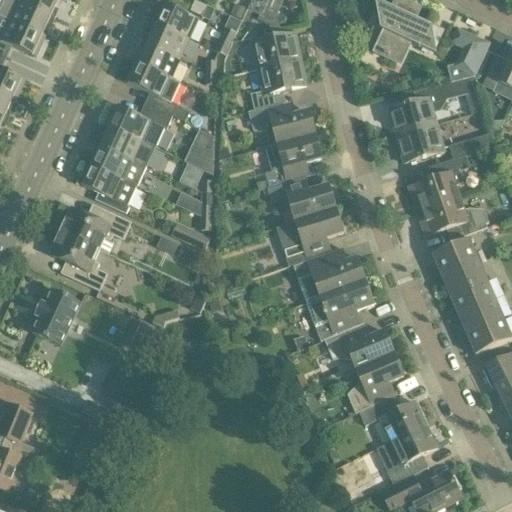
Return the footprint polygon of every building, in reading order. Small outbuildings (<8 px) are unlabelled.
[(46,38),(42,36),(51,17),(18,2),(17,4),(9,0),(5,0),(0,12),(0,18),(9,22),(45,39),(46,38)] [(19,0),(18,2),(51,17),(58,0),(19,0)] [(262,19),(270,0),(252,0),(247,12),(262,19)] [(382,32),(372,54),(373,55),(375,51),(398,62),(406,43),(437,57),(432,28),(408,17),(413,6),(400,0),(398,5),(395,4),(392,10),(375,2),(380,31),(382,32)] [(189,42),(198,22),(165,6),(160,4),(151,24),(156,27),(189,42)] [(246,11),(236,6),(231,16),(242,21),(246,11)] [(190,13),(200,18),(202,12),(193,7),(190,13)] [(45,39),(9,22),(4,32),(0,29),(0,56),(2,57),(7,46),(36,59),(45,39)] [(147,46),(180,62),(189,42),(156,27),(147,46)] [(227,31),(222,42),(230,46),(235,35),(227,31)] [(457,66),(447,69),(451,85),(475,79),(475,77),(488,48),(490,46),(458,31),(451,45),(464,51),(457,66)] [(258,72),(301,63),(295,36),(252,45),(258,72)] [(366,45),(356,40),(349,54),(351,59),(358,63),(366,45)] [(171,81),(180,62),(147,46),(139,65),(135,63),(135,64),(171,81)] [(511,52),(507,63),(496,88),(494,92),(511,100),(511,52)] [(0,94),(16,102),(26,82),(0,70),(0,61),(2,57),(0,56),(0,94)] [(485,83),(496,88),(507,63),(496,58),(485,83)] [(206,75),(216,75),(216,63),(206,63),(206,75)] [(254,112),(277,107),(285,105),(282,93),(306,88),(301,63),(258,72),(263,94),(251,96),(254,112)] [(154,97),(149,109),(172,120),(177,108),(171,105),(180,85),(171,81),(135,64),(125,84),(154,97)] [(215,88),(216,75),(206,75),(206,87),(215,88)] [(396,139),(437,128),(433,114),(439,113),(447,101),(478,93),(475,79),(451,85),(432,90),(435,99),(429,101),(389,112),(396,139)] [(0,118),(4,120),(12,101),(16,103),(16,102),(0,94),(0,118)] [(270,149),(277,147),(315,137),(308,114),(294,117),(290,104),(285,105),(277,107),(254,112),(248,114),(253,133),(265,133),(270,149)] [(115,107),(106,127),(142,144),(155,150),(164,130),(167,131),(172,120),(149,109),(144,120),(115,107)] [(109,130),(100,148),(133,164),(142,144),(106,127),(105,128),(109,130)] [(404,166),(444,155),(443,150),(437,128),(396,139),(404,166)] [(200,134),(185,164),(199,171),(212,177),(213,177),(213,162),(214,140),(200,134)] [(449,148),(453,162),(465,158),(495,149),(494,147),(490,136),(449,148)] [(294,183),(297,182),(305,179),(310,178),(306,165),(321,161),(315,137),(277,147),(280,158),(272,160),(276,172),(264,176),(268,190),(268,191),(294,183)] [(503,147),(495,149),(498,161),(507,159),(503,147)] [(146,170),(133,164),(100,148),(91,169),(136,190),(146,170)] [(228,150),(220,152),(219,163),(231,160),(228,150)] [(419,202),(423,212),(459,200),(455,188),(463,185),(459,173),(469,170),(465,158),(453,162),(436,168),(440,179),(409,190),(413,203),(419,202)] [(128,208),(136,190),(91,169),(82,188),(98,196),(95,203),(126,217),(129,209),(128,208)] [(310,194),(305,179),(297,182),(294,183),(268,191),(267,191),(271,206),(283,203),(286,213),(291,211),(295,224),(336,212),(329,188),(310,194)] [(203,183),(202,195),(212,196),(212,184),(203,183)] [(257,186),(259,193),(268,190),(266,183),(257,186)] [(202,195),(201,220),(211,221),(212,196),(202,195)] [(487,230),(486,226),(488,225),(484,212),(469,211),(463,213),(459,200),(423,212),(426,223),(421,225),(425,239),(455,229),(459,240),(487,230)] [(71,211),(61,234),(99,252),(104,240),(110,243),(113,237),(123,242),(131,225),(101,211),(96,223),(71,211)] [(331,255),(327,241),(343,236),(336,212),(295,224),(299,238),(280,243),(288,269),(320,259),(331,255)] [(201,220),(201,233),(210,233),(211,221),(201,220)] [(211,241),(177,226),(171,239),(205,254),(211,241)] [(94,263),(99,252),(61,234),(50,257),(75,268),(69,280),(99,294),(108,276),(97,272),(100,266),(94,263)] [(178,247),(166,241),(161,252),(173,258),(178,247)] [(432,257),(441,277),(478,261),(469,241),(432,257)] [(190,253),(182,249),(178,258),(186,262),(190,253)] [(293,269),(306,306),(365,284),(365,283),(362,284),(359,276),(362,275),(356,260),(347,263),(342,251),(333,254),(293,269)] [(441,277),(450,297),(486,282),(478,261),(441,277)] [(450,297),(458,318),(495,302),(486,282),(450,297)] [(320,344),(324,343),(334,339),(333,337),(360,327),(356,315),(374,309),(365,284),(306,306),(320,344)] [(31,335),(61,349),(81,305),(52,292),(45,307),(41,305),(35,319),(38,320),(31,335)] [(202,316),(208,304),(198,298),(191,311),(202,316)] [(458,318),(467,338),(504,322),(495,302),(458,318)] [(210,306),(212,313),(212,316),(222,313),(221,311),(219,304),(210,306)] [(166,325),(180,321),(177,313),(155,319),(152,325),(164,330),(166,325)] [(511,342),(511,340),(504,322),(467,338),(476,358),(499,348),(511,342)] [(141,326),(131,348),(148,355),(157,333),(141,326)] [(353,331),(334,339),(324,343),(332,362),(352,361),(356,373),(394,356),(384,334),(370,340),(366,330),(354,335),(353,331)] [(308,349),(304,339),(294,343),(298,353),(308,349)] [(482,371),(492,391),(511,380),(511,355),(504,360),(482,371)] [(373,409),(383,403),(385,402),(396,398),(390,385),(403,379),(394,356),(356,373),(361,384),(347,397),(355,416),(373,409)] [(138,378),(112,366),(100,392),(126,403),(138,378)] [(297,380),(298,382),(303,392),(308,389),(303,377),(297,380)] [(496,390),(505,409),(511,405),(511,380),(492,391),(492,392),(496,390)] [(383,403),(373,409),(359,416),(365,429),(380,421),(391,444),(426,428),(414,405),(392,416),(385,402),(383,403)] [(0,451),(0,490),(10,495),(12,490),(19,493),(23,491),(30,475),(39,453),(20,445),(32,416),(8,406),(0,425),(0,438),(5,440),(0,451)] [(393,488),(413,478),(420,475),(414,462),(437,451),(426,428),(391,444),(398,458),(382,465),(393,488)] [(111,444),(87,433),(76,456),(100,468),(111,444)] [(418,489),(413,478),(393,488),(381,494),(389,511),(410,500),(415,511),(439,511),(461,501),(449,476),(448,474),(418,489)]
